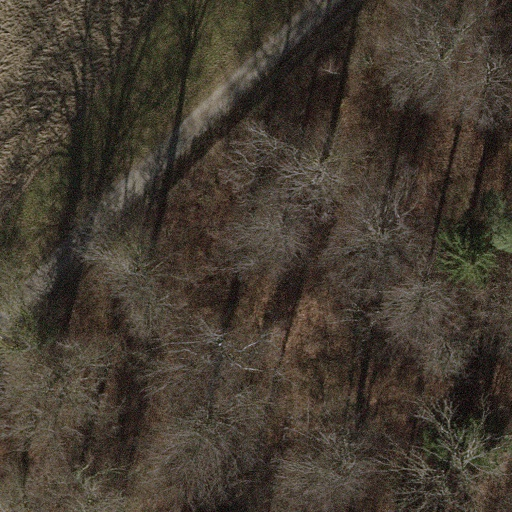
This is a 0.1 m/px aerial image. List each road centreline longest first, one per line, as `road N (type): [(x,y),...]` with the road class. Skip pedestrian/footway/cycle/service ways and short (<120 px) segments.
road 1 (track): [(0,355),(115,210),(338,0)]
road 2 (track): [(142,511),(253,441),(463,397),(511,376)]
